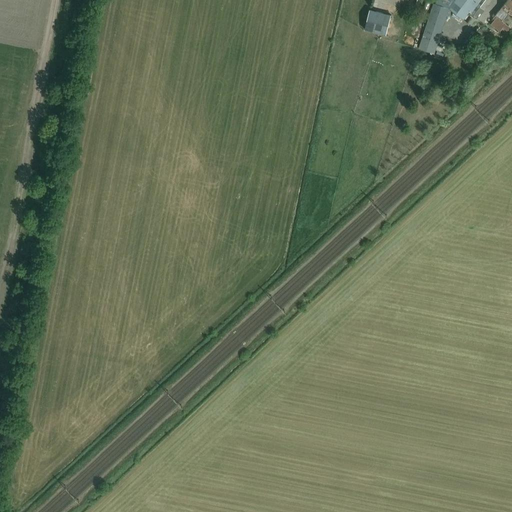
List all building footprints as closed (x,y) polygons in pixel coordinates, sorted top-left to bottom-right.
[(378,0),(377,8),(396,12),(398,4),(379,0),(378,0)] [(453,0),(449,6),(463,17),(468,10),(469,12),(476,3),(478,0),(453,0)] [(478,0),(476,3),(469,12),(477,17),(481,10),(483,12),(491,0),(478,0)] [(511,0),(507,0),(503,6),(495,15),(496,15),(493,18),(495,19),(491,24),(500,31),(504,26),(508,29),(510,26),(509,25),(511,21),(511,0)] [(370,9),(365,29),(386,35),(391,14),(371,9),(370,9)] [(441,45),(442,41),(435,38),(439,26),(436,25),(438,19),(429,16),(419,48),(431,52),(434,42),(441,45)]
